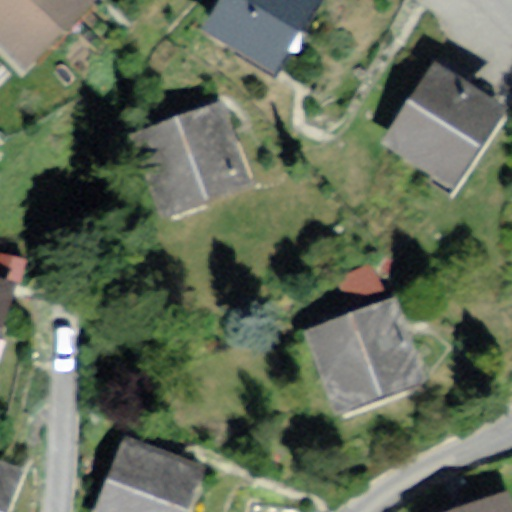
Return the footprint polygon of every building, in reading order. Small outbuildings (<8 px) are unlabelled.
[(83,0),(0,0),(0,71),(4,76),(84,1),(83,0)] [(298,0),(202,0),(182,34),(257,79),(303,3),(298,0)] [(494,114),(421,66),(369,145),(441,193),(494,114)] [(215,102),(115,137),(146,223),(246,188),(215,102)] [(379,302),(295,339),(334,424),(417,387),(379,302)] [(107,438),(81,511),(178,511),(194,468),(107,438)] [(0,472),(0,504),(10,477),(0,472)] [(499,511),(496,502),(461,511),(499,511)]
